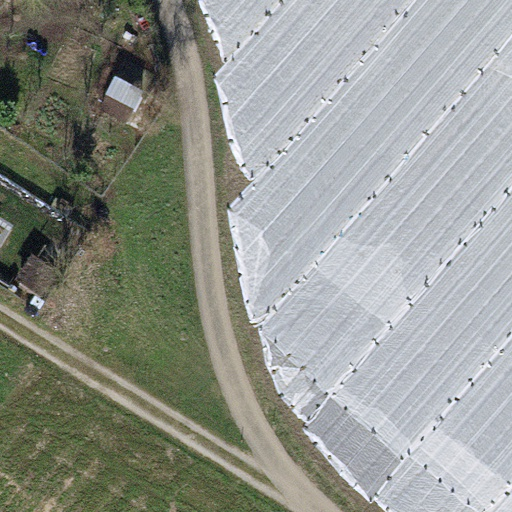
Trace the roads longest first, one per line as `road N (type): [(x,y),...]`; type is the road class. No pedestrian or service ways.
road 1 (track): [(295,511),(244,440),(200,348),(180,145),(150,0)]
road 2 (track): [(290,508),(0,313)]
